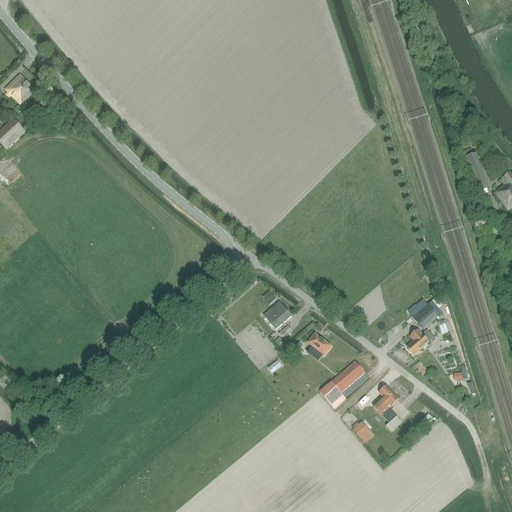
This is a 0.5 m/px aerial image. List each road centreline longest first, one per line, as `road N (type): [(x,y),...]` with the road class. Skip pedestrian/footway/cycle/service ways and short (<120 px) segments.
road 1 (unclassified): [(245,257),(126,151),(0,7)]
road 2 (unclassified): [(0,465),(245,257)]
road 3 (unclassified): [(457,414),(245,257)]
